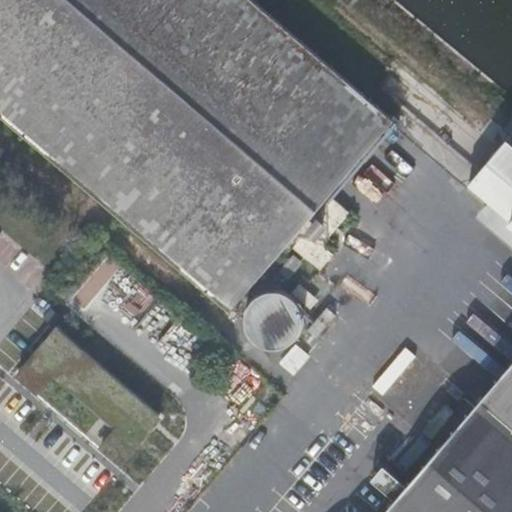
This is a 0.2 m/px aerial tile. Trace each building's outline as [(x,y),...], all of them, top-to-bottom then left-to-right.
[(0,0),(0,110),(230,306),(285,242),(326,193),(392,117),(254,0),(0,0)] [(511,144),(506,139),(468,183),(511,220),(511,144)] [(326,193),(285,242),(308,261),(349,213),(326,193)] [(280,286),(272,288),(266,290),(262,294),(259,297),(256,302),(254,308),(254,318),(255,324),(257,328),(260,333),(264,337),(269,340),(275,342),(279,343),(285,343),(293,341),(298,338),(303,334),(308,326),(310,321),(311,315),(310,308),(309,303),(306,298),(302,293),(298,291),(291,287),(285,286),(280,286)] [(511,511),(511,362),(384,511),(511,511)] [(270,381),(252,402),(265,412),(282,391),(270,381)] [(80,440),(14,384),(0,400),(0,450),(41,486),(80,440)] [(217,402),(177,449),(189,459),(229,412),(217,402)] [(448,407),(437,420),(445,426),(455,413),(448,407)] [(429,428),(405,456),(412,463),(436,435),(429,428)] [(182,479),(162,463),(152,474),(171,491),(182,479)] [(149,482),(123,511),(164,511),(173,502),(149,482)]
